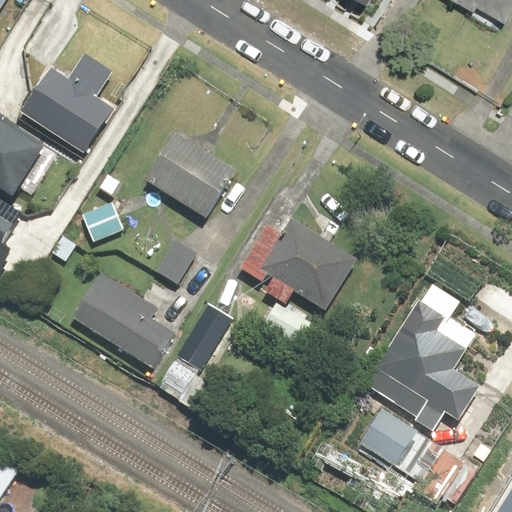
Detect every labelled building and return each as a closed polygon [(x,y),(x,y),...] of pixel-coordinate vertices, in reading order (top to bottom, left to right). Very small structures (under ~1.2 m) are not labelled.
[(0,0),(0,20),(12,0),(0,0)] [(511,0),(460,0),(480,11),(482,6),(511,23),(511,22),(511,0)] [(49,62),(23,107),(90,146),(112,107),(96,98),(109,76),(79,58),(70,74),(49,62)] [(0,124),(0,186),(19,198),(47,153),(0,124)] [(182,135),(153,183),(214,220),(243,171),(182,135)] [(114,204),(82,218),(94,246),(126,232),(114,204)] [(0,205),(0,268),(6,272),(26,236),(8,225),(14,213),(0,205)] [(84,236),(52,219),(37,248),(68,265),(84,236)] [(364,260),(297,220),(288,236),(272,227),(246,271),(269,285),(273,277),(278,280),(270,294),(291,307),(299,293),(332,313),(364,260)] [(178,243),(161,271),(184,286),(202,258),(178,243)] [(106,272),(76,320),(160,371),(182,335),(157,319),(164,308),(106,272)] [(241,287),(226,278),(212,303),(228,312),(241,287)] [(424,299),(370,386),(436,427),(447,410),(466,422),(487,387),(459,370),(481,335),(455,319),(466,301),(438,284),(427,301),(424,299)] [(281,303),(267,326),(306,349),(320,326),(281,303)] [(212,306),(180,358),(206,374),(238,322),(212,306)] [(201,378),(177,362),(157,391),(197,417),(216,388),(201,378)] [(386,410),(363,445),(456,504),(479,469),(386,410)] [(502,444),(480,430),(467,449),(489,463),(502,444)] [(0,458),(0,499),(19,472),(0,458)] [(511,511),(511,480),(493,511),(511,511)]
